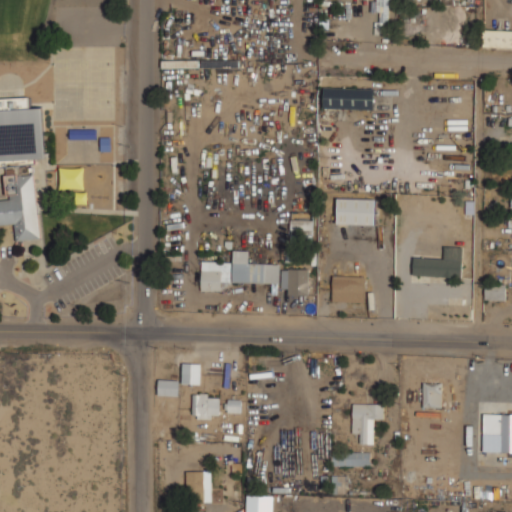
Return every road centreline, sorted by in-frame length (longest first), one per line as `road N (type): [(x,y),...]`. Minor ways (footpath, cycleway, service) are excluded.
road 1 (tertiary): [(0,328),(511,342)]
road 2 (residential): [(143,0),(146,511)]
road 3 (residential): [(342,60),(511,60)]
